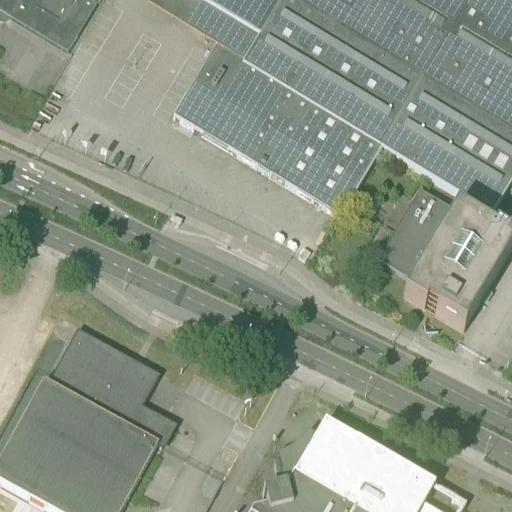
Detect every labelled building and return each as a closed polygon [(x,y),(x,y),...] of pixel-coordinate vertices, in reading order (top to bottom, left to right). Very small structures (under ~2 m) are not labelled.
[(0,0),(0,16),(67,57),(96,9),(81,0),(0,0)] [(511,0),(189,0),(205,9),(201,15),(209,47),(215,51),(172,121),(340,222),(381,154),(491,220),(511,184),(511,0)] [(410,304),(462,335),(511,251),(511,213),(506,210),(490,237),(460,219),(424,198),(382,268),(418,290),(410,304)] [(43,387),(0,466),(0,488),(44,511),(124,511),(158,451),(161,453),(173,432),(155,422),(153,426),(139,419),(158,384),(75,339),(48,389),(43,387)] [(426,511),(423,510),(434,490),(387,463),(325,427),(316,442),(307,437),(301,445),(293,452),(285,458),(275,461),(277,468),(275,469),(281,492),(263,496),(267,511),(426,511)]
